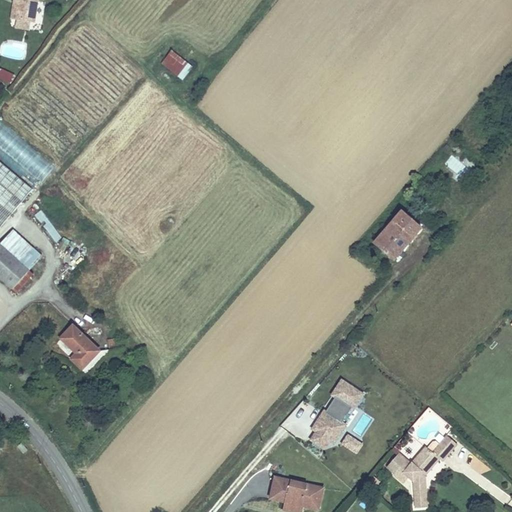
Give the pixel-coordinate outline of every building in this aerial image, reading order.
[(12,0),(11,11),(9,29),(27,32),(32,0),(12,0)] [(184,81),(193,66),(169,51),(159,66),(184,81)] [(0,80),(11,85),(15,75),(0,70),(0,80)] [(0,148),(42,183),(55,166),(0,121),(0,148)] [(452,155),(444,164),(462,180),(470,171),(452,155)] [(0,206),(1,208),(21,183),(0,164),(0,206)] [(21,183),(1,208),(10,215),(30,191),(21,183)] [(1,208),(0,208),(0,226),(10,215),(1,208)] [(400,211),(371,242),(389,258),(418,228),(400,211)] [(0,247),(25,268),(36,255),(37,254),(10,231),(0,242),(0,247)] [(25,268),(0,247),(0,283),(13,294),(31,274),(25,268)] [(97,348),(71,324),(59,337),(74,350),(69,356),(80,367),(97,348)] [(114,347),(114,336),(106,336),(106,347),(114,347)] [(330,446),(338,434),(336,433),(340,426),(339,425),(349,410),(350,411),(360,397),(341,385),(330,400),(332,401),(321,416),(324,418),(321,423),(318,421),(317,420),(310,432),(314,434),(326,443),(330,446)] [(321,451),(326,443),(314,434),(308,443),(321,451)] [(353,455),(359,448),(345,439),(340,447),(353,455)] [(426,473),(428,475),(438,464),(441,467),(451,455),(440,445),(429,457),(422,451),(408,467),(403,463),(395,472),(410,485),(411,511),(425,510),(423,481),(420,479),(426,473)] [(312,511),(315,511),(321,491),(272,480),(267,502),(282,505),(299,509),(312,511)]
